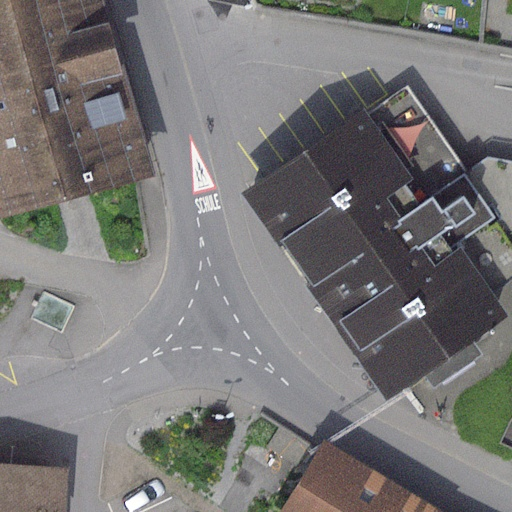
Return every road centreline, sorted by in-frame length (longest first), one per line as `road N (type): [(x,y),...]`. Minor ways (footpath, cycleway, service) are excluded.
road 1 (tertiary): [(502,511),(356,436),(203,329)]
road 2 (tertiary): [(203,329),(197,219),(138,0)]
road 3 (residential): [(203,329),(84,392)]
road 4 (residential): [(84,392),(75,511)]
